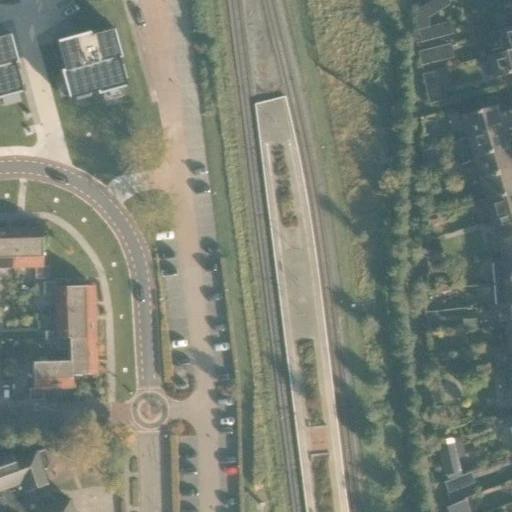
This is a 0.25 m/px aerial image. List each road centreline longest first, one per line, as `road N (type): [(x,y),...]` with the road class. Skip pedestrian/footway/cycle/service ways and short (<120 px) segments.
road 1 (unclassified): [(148,411),(142,277),(126,227),(72,174),(23,160),(0,163)]
road 2 (residential): [(0,414),(148,411)]
